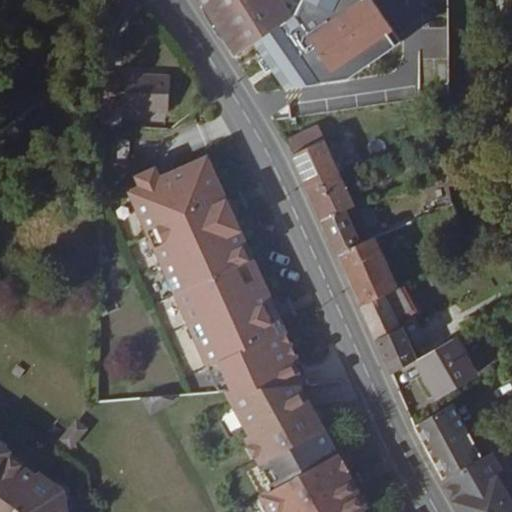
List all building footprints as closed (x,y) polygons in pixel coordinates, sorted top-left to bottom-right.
[(211,0),(235,57),(298,15),(303,3),(297,0),(211,0)] [(104,73),(103,110),(102,128),(121,129),(122,111),(167,113),(169,76),(104,73)] [(286,139),(310,191),(342,176),(319,124),(286,139)] [(129,148),(118,147),(118,167),(128,167),(129,148)] [(226,392),(299,385),(308,385),(199,162),(155,183),(153,178),(135,187),(138,192),(130,196),(226,392)] [(133,182),(135,187),(153,178),(150,173),(133,182)] [(323,220),(356,206),(342,176),(310,191),(323,220)] [(356,206),(323,220),(339,254),(371,240),(356,206)] [(362,305),(385,294),(398,288),(376,238),(371,240),(339,254),(362,305)] [(385,294),(362,305),(377,338),(394,374),(419,359),(414,348),(404,326),(400,328),(385,294)] [(177,300),(161,303),(164,322),(180,320),(177,300)] [(407,324),(404,326),(414,348),(417,347),(407,324)] [(419,359),(442,397),(479,375),(456,337),(419,359)] [(370,511),(299,385),(226,392),(250,436),(245,438),(261,466),(266,462),(280,486),(263,496),(271,511),(370,511)] [(422,422),(450,475),(484,458),(454,404),(422,422)] [(77,420),(61,438),(70,447),(75,444),(88,429),(77,420)] [(446,478),(450,475),(422,422),(416,426),(444,479),(446,478)] [(67,511),(66,501),(65,491),(57,486),(39,473),(36,477),(8,457),(11,452),(0,444),(0,511),(67,511)] [(39,472),(11,452),(8,457),(36,477),(39,473),(39,472)] [(450,475),(446,478),(464,511),(511,511),(511,487),(492,453),(484,458),(450,475)]
